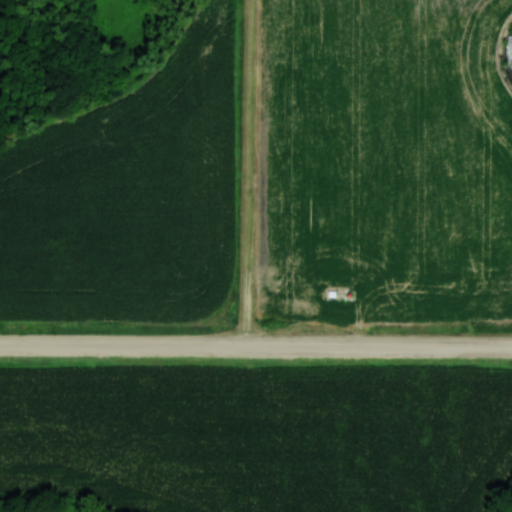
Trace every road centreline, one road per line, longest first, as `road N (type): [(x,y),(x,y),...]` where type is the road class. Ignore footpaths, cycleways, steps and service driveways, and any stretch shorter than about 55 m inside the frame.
road 1 (tertiary): [(0,347),(511,347)]
road 2 (residential): [(249,347),(253,0)]
